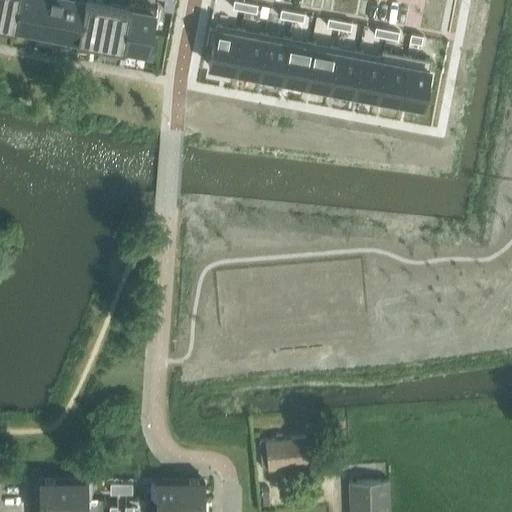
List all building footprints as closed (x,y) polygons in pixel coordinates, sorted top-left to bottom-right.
[(0,0),(0,24),(15,27),(19,0),(0,0)] [(19,0),(15,27),(36,31),(42,0),(19,0)] [(42,0),(36,31),(57,35),(64,0),(42,0)] [(64,0),(57,35),(79,39),(86,0),(64,0)] [(90,0),(86,0),(79,39),(101,43),(108,3),(90,0)] [(242,0),(233,0),(233,6),(244,9),(246,1),(242,0)] [(246,1),(244,9),(257,11),(258,3),(246,1)] [(108,3),(101,43),(123,48),(131,8),(108,3)] [(131,8),(123,48),(151,53),(155,33),(151,32),(156,8),(131,3),(131,8)] [(281,7),(280,16),(292,18),(293,10),(281,7)] [(293,10),(292,18),(304,20),(305,12),(293,10)] [(328,16),(327,24),(339,27),(340,19),(328,16)] [(340,19),(339,27),(351,29),(352,21),(340,19)] [(210,26),(206,43),(212,44),(209,64),(233,69),(241,27),(217,22),(216,27),(210,26)] [(376,25),(374,34),(386,36),(387,28),(376,25)] [(241,27),(233,69),(257,73),(265,31),(241,27)] [(387,28),(386,36),(398,38),(399,30),(387,28)] [(265,31),(257,73),(280,78),(288,36),(265,31)] [(411,32),(409,40),(421,42),(423,34),(411,32)] [(288,36),(280,78),(304,82),(312,40),(288,36)] [(312,40),(304,82),(327,87),(335,45),(312,40)] [(335,45),(327,87),(351,91),(359,49),(335,45)] [(359,49),(351,91),(374,96),(383,49),(382,54),(359,49)] [(383,49),(374,96),(398,100),(407,54),(383,49)] [(407,54),(398,100),(422,105),(426,84),(429,84),(432,70),(429,69),(431,58),(407,54)] [(511,362),(486,365),(489,388),(511,385),(511,362)] [(290,474),(312,472),(308,435),(260,439),(263,467),(289,465),(290,474)] [(87,477),(75,477),(41,477),(40,490),(43,490),(43,497),(40,497),(40,499),(87,499),(87,477)] [(157,499),(203,499),(203,498),(201,498),(201,491),(203,490),(203,478),(157,478),(157,499)] [(389,511),(388,479),(351,481),(351,511),(389,511)] [(111,493),(122,493),(122,483),(111,483),(111,493)] [(122,483),(122,493),(133,493),(133,483),(122,483)] [(86,511),(87,499),(40,499),(40,500),(43,500),(43,507),(40,507),(40,511),(86,511)] [(203,511),(203,508),(201,508),(201,501),(203,501),(203,499),(157,499),(157,511),(203,511)]
